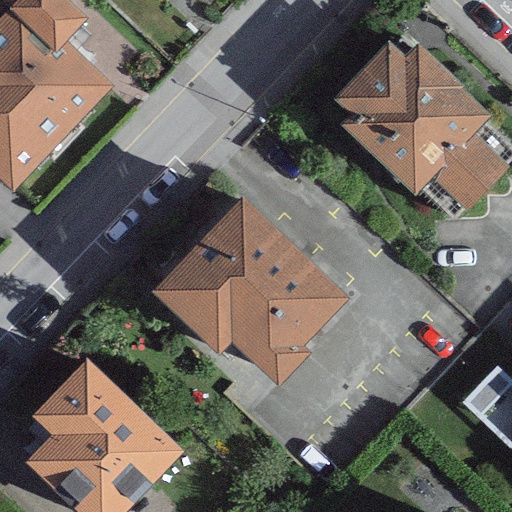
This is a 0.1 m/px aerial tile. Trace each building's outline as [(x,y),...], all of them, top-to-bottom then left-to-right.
[(87,28),(57,0),(24,0),(0,25),(0,187),(10,198),(109,94),(64,51),(87,28)] [(173,0),(189,15),(203,0),(173,0)] [(465,93),(418,49),(405,62),(390,48),(335,106),(350,120),(340,130),(417,202),(433,184),(467,216),(507,174),(472,141),(489,122),(462,96),(465,93)] [(347,308),(243,205),(150,299),(216,365),(231,351),(277,397),(310,363),(301,354),(347,308)] [(129,511),(181,456),(84,366),(28,427),(49,447),(25,473),(67,511),(129,511)] [(511,390),(498,377),(465,412),(511,454),(511,390)]
